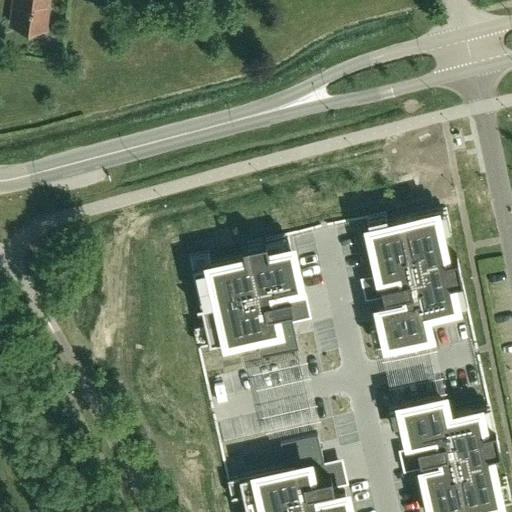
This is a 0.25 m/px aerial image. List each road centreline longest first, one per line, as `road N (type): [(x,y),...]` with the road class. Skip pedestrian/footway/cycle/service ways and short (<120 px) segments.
road 1 (residential): [(313,148),(378,511)]
road 2 (tertiary): [(0,179),(246,118)]
road 3 (tertiary): [(464,34),(367,62),(246,118)]
road 4 (tertiary): [(246,118),(472,70)]
